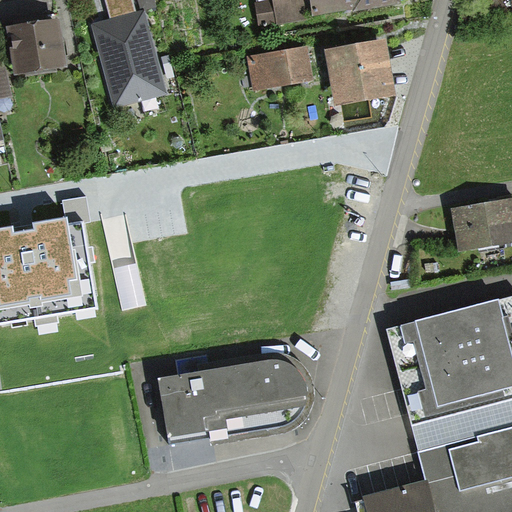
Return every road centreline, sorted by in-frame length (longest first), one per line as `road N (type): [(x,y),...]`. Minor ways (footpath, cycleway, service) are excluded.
road 1 (residential): [(18,511),(322,448)]
road 2 (residential): [(322,448),(387,204)]
road 3 (residential): [(387,204),(444,0)]
road 4 (residential): [(387,204),(511,183)]
